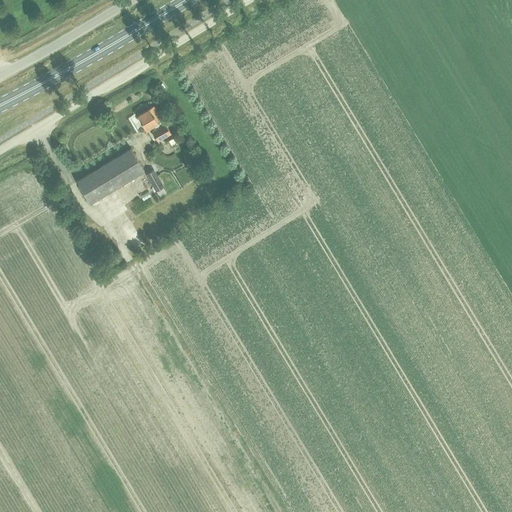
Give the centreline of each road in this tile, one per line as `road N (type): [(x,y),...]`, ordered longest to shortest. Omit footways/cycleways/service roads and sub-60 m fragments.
road 1 (unclassified): [(0,151),(249,0)]
road 2 (primary): [(0,105),(186,0)]
road 3 (unclassified): [(0,74),(131,0)]
